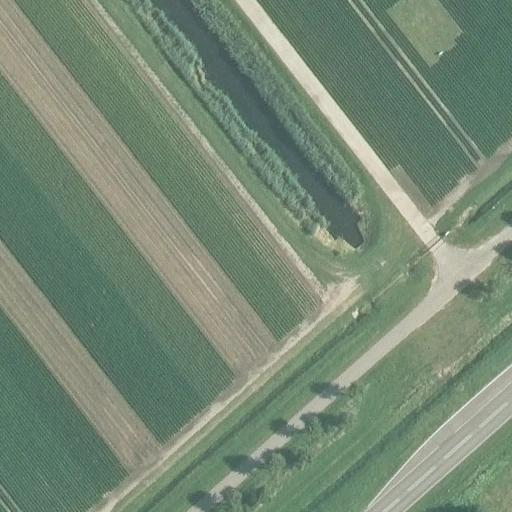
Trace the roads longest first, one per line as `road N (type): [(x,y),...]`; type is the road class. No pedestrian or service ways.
road 1 (unclassified): [(195,511),(511,232)]
road 2 (trunk): [(383,511),(511,398)]
